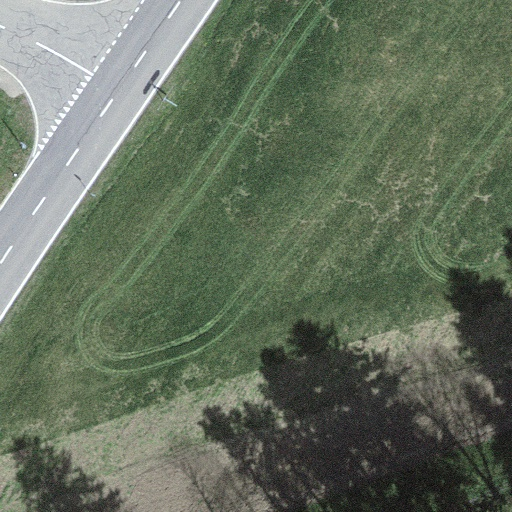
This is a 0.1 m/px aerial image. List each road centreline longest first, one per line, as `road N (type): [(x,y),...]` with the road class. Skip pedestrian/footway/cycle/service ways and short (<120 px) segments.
road 1 (tertiary): [(0,266),(119,87)]
road 2 (tertiary): [(0,25),(119,87)]
